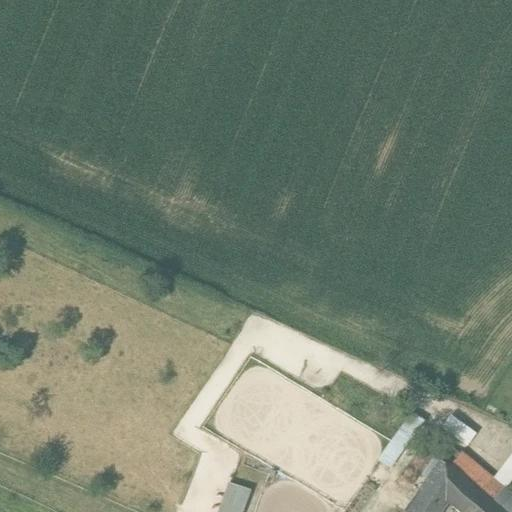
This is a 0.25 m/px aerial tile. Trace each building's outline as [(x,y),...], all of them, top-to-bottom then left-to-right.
[(464,448),(473,435),(447,416),(438,429),(464,448)] [(376,462),(388,469),(409,432),(397,425),(376,462)] [(508,511),(511,507),(511,504),(463,462),(453,474),(497,511),(508,511)] [(497,511),(453,474),(441,463),(427,483),(448,501),(460,511),(497,511)] [(440,511),(448,501),(427,483),(407,511),(440,511)] [(242,511),(250,492),(228,484),(217,511),(242,511)]
